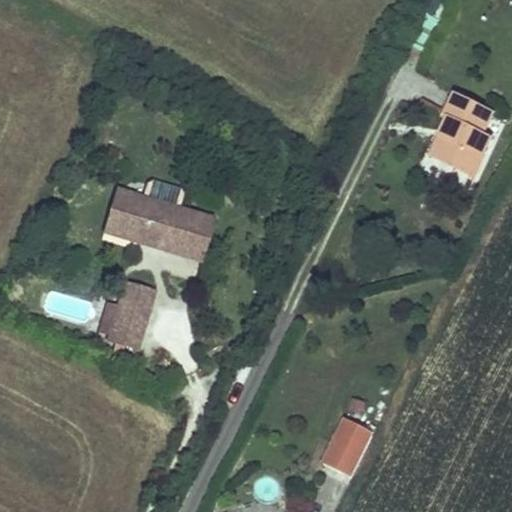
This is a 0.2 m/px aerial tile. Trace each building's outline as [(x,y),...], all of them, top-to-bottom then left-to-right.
[(494,115),(455,96),(444,119),(448,121),(453,124),(436,159),(475,178),(492,141),(484,137),(494,115)] [(453,124),(448,121),(431,157),(436,159),(453,124)] [(319,170),(308,165),(303,175),(314,181),(319,170)] [(146,185),(142,200),(179,211),(184,195),(181,190),(151,182),(146,185)] [(116,192),(104,234),(137,244),(139,237),(120,231),(131,196),(116,192)] [(142,200),(131,196),(120,231),(139,237),(137,244),(159,250),(161,243),(168,245),(166,252),(201,262),(213,220),(179,211),(142,200)] [(161,243),(159,250),(166,252),(168,245),(161,243)] [(154,293),(125,285),(121,301),(149,309),(154,293)] [(109,341),(138,350),(149,309),(121,301),(118,309),(110,335),(109,341)] [(99,332),(110,335),(118,309),(106,305),(99,332)] [(374,434),(346,420),(324,465),(352,479),(374,434)]
